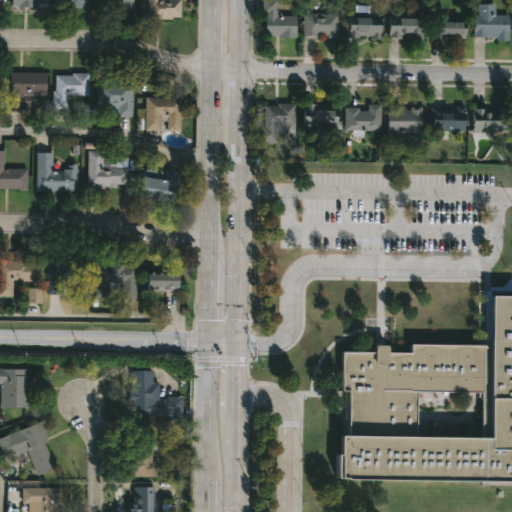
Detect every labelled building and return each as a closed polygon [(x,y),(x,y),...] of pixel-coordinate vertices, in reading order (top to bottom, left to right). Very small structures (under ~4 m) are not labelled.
[(47,9),(46,0),(10,0),(11,9),(47,9)] [(53,0),(54,9),(88,9),(88,0),(53,0)] [(130,0),(130,10),(95,10),(95,0),(130,0)] [(144,19),(144,0),(177,0),(177,19),(144,19)] [(295,16),(295,36),(263,36),(263,0),(277,0),(277,15),(295,16)] [(495,5),(495,15),(508,15),(508,40),(473,40),(473,5),(495,5)] [(303,37),(303,13),(337,13),(337,37),(303,37)] [(380,37),(346,37),(346,15),(380,15),(380,37)] [(387,39),(387,18),(422,18),(422,39),(387,39)] [(464,39),(431,39),(431,21),(463,21),(464,39)] [(7,111),(7,73),(44,73),(44,95),(22,95),(22,111),(7,111)] [(86,73),(86,95),(64,95),(64,109),(50,109),(50,73),(86,73)] [(128,81),(128,115),(113,115),(113,107),(94,107),(94,81),(128,81)] [(178,131),(141,130),(142,97),(178,97),(178,131)] [(302,127),(302,103),(335,103),(335,127),(302,127)] [(294,104),(294,139),(262,138),(263,104),(294,104)] [(344,105),(379,105),(379,129),(344,129),(344,105)] [(420,131),(386,131),(386,106),(420,107),(420,131)] [(464,107),(464,129),(431,129),(431,107),(464,107)] [(505,130),(470,130),(470,107),(505,107),(505,130)] [(0,189),(0,151),(1,151),(1,169),(23,169),(23,189),(0,189)] [(84,151),(100,151),(100,157),(110,157),(110,155),(125,155),(125,187),(84,187),(84,151)] [(33,191),(33,153),(49,152),(49,167),(74,167),(74,191),(33,191)] [(160,179),(160,171),(178,173),(175,204),(138,200),(140,177),(160,179)] [(44,293),(44,254),(84,254),(84,293),(44,293)] [(34,282),(10,281),(10,297),(0,296),(0,258),(35,259),(34,282)] [(92,260),(125,260),(125,266),(135,266),(135,298),(92,298),(92,260)] [(144,290),(144,272),(176,272),(176,290),(144,290)] [(511,482),(334,482),(334,437),(346,437),(346,392),(338,392),(339,354),(371,354),(371,348),(384,348),(384,354),(409,355),(409,346),(486,347),(487,298),(511,298),(511,482)] [(0,368),(25,368),(25,407),(0,407),(0,368)] [(151,370),(151,397),(180,397),(180,417),(129,417),(130,370),(151,370)] [(25,450),(1,458),(0,455),(0,436),(37,424),(53,470),(34,476),(25,450)] [(154,477),(127,477),(126,438),(168,438),(168,454),(154,454),(154,477)] [(107,511),(107,510),(131,510),(131,487),(153,487),(153,510),(148,510),(148,511),(107,511)] [(22,511),(22,488),(56,488),(56,510),(61,510),(61,511),(22,511)]
